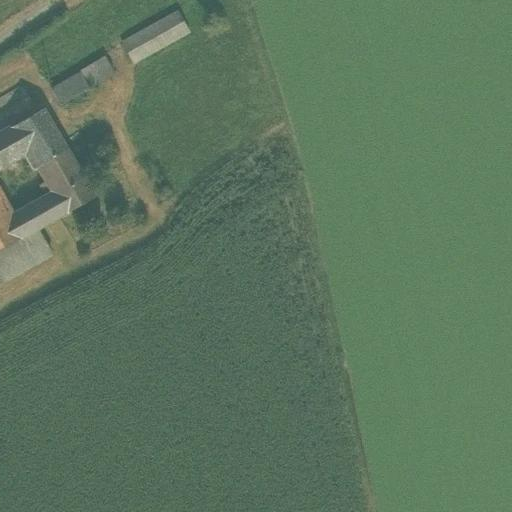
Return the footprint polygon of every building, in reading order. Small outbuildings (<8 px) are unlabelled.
[(116,52),(129,74),(187,40),(174,18),(116,52)] [(80,74),(89,89),(112,76),(103,61),(80,74)] [(51,90),(60,106),(89,89),(80,74),(51,90)] [(43,109),(8,129),(22,155),(31,171),(36,168),(67,150),(43,109)] [(8,129),(0,133),(0,167),(22,155),(8,129)] [(51,221),(63,214),(95,197),(67,150),(36,168),(52,195),(40,202),(51,221)] [(0,250),(15,242),(20,239),(37,229),(38,228),(28,209),(9,219),(0,202),(0,250)] [(38,228),(51,221),(40,202),(28,209),(38,228)] [(15,242),(28,266),(51,253),(37,229),(20,239),(15,242)] [(15,242),(0,250),(0,281),(28,266),(15,242)]
